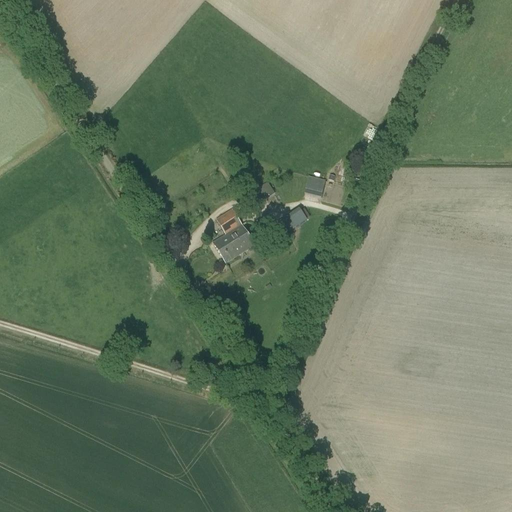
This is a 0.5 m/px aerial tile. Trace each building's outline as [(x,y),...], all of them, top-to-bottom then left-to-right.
[(325,182),(308,177),(304,195),(321,199),(325,182)] [(245,198),(252,210),(275,194),(267,183),(245,198)] [(300,210),(278,224),(284,233),(286,236),(307,222),(300,210)] [(239,223),(232,211),(216,221),(226,237),(213,245),(225,264),(237,257),(229,244),(233,242),(228,235),(233,232),(230,228),(239,223)] [(241,227),(239,223),(230,228),(233,232),(228,235),(233,242),(229,244),(237,257),(253,247),(241,227)] [(284,233),(278,224),(269,229),(266,225),(262,228),(273,245),(286,236),(284,233)]
